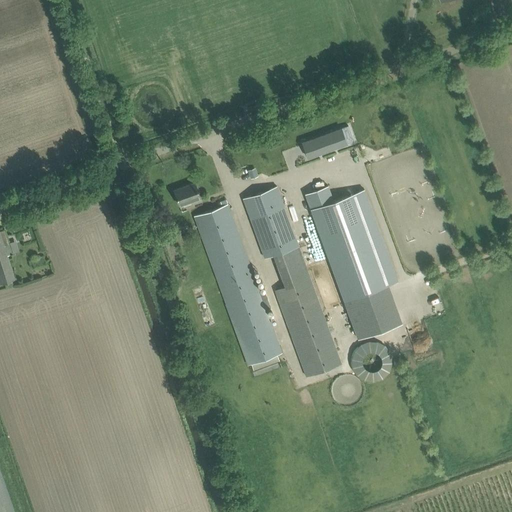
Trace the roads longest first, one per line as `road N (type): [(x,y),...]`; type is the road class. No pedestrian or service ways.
road 1 (unclassified): [(0,206),(511,28)]
road 2 (track): [(63,0),(239,511)]
